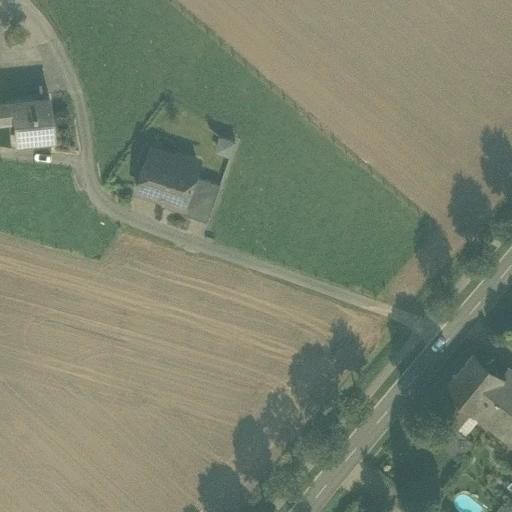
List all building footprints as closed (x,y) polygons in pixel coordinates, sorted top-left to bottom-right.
[(0,118),(12,117),(15,141),(53,138),(48,96),(11,100),(11,101),(0,101),(0,118)] [(215,150),(231,153),(234,138),(218,135),(215,150)] [(184,206),(185,206),(195,175),(198,166),(195,160),(183,156),(176,159),(176,160),(157,154),(151,171),(144,169),(137,189),(176,202),(176,203),(184,206)] [(181,212),(207,221),(220,184),(195,175),(185,206),(184,206),(181,212)] [(445,388),(457,398),(473,410),(474,411),(504,375),(502,374),(475,352),(445,388)] [(511,370),(508,367),(502,374),(504,375),(474,411),(473,410),(472,411),(511,442),(511,370)] [(472,411),(473,410),(457,398),(442,417),(457,429),(472,411)]
